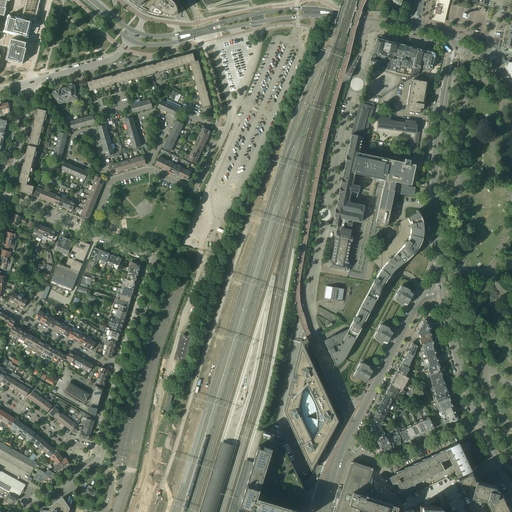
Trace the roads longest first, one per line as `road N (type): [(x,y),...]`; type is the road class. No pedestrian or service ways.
road 1 (residential): [(362,409),(343,395),(307,300),(373,27)]
road 2 (track): [(136,511),(163,385),(202,261)]
road 3 (secondary): [(455,46),(434,169),(442,292)]
road 4 (residential): [(125,368),(157,261),(89,232)]
road 5 (residential): [(362,409),(419,300),(442,292)]
road 6 (residential): [(149,170),(195,188),(230,104)]
road 7 (residential): [(0,305),(125,368)]
road 8 (secondary): [(442,292),(480,423)]
road 9 (residential): [(356,450),(390,463),(480,423)]
